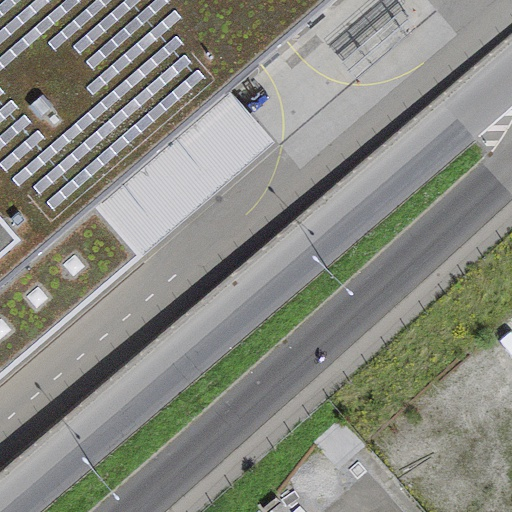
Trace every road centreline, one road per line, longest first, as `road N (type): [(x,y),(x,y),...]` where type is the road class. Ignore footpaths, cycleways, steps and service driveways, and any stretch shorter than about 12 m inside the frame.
road 1 (secondary): [(511,77),(12,511)]
road 2 (secondary): [(126,511),(511,163)]
